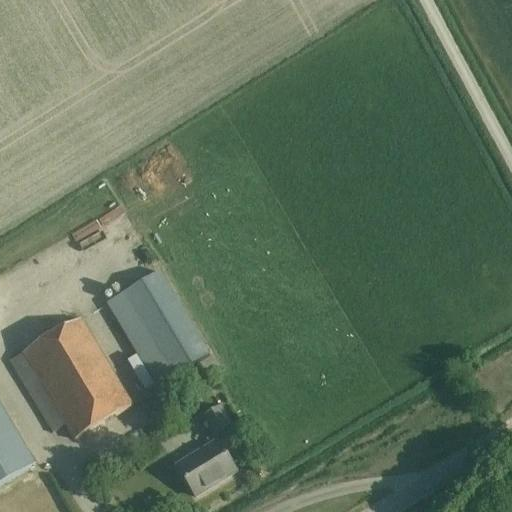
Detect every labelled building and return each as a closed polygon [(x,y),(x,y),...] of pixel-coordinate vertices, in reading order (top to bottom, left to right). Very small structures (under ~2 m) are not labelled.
[(139,235),(157,223),(140,196),(59,248),(70,264),(133,224),(139,235)] [(109,308),(158,388),(211,355),(161,275),(109,308)] [(0,298),(12,296),(10,289),(0,290),(0,298)] [(52,434),(66,426),(75,443),(133,409),(81,322),(24,355),(29,363),(15,371),(52,434)] [(156,411),(174,400),(167,389),(149,400),(156,411)] [(0,483),(32,465),(0,409),(0,483)] [(236,475),(226,458),(219,446),(235,436),(231,429),(231,428),(220,410),(203,420),(214,439),(206,443),(211,450),(178,470),(196,499),(236,475)]
